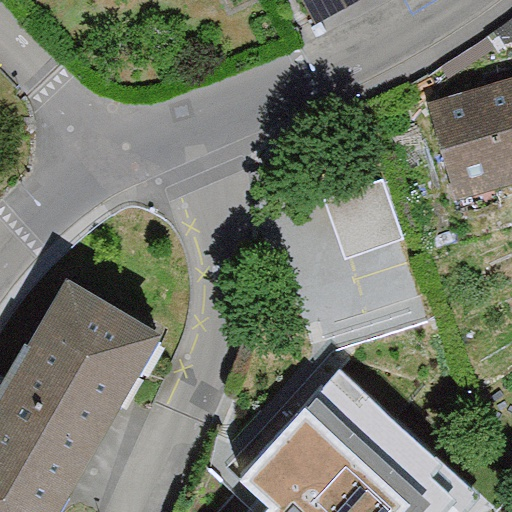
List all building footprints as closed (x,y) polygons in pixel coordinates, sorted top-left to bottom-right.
[(294,0),(307,22),(345,0),(294,0)] [(511,181),(511,75),(421,101),(448,199),(511,181)] [(335,183),(348,243),(408,229),(395,169),(335,183)] [(0,511),(45,511),(148,331),(56,279),(0,378),(0,511)] [(256,490),(236,511),(444,511),(461,493),(319,373),(235,472),(256,490)]
